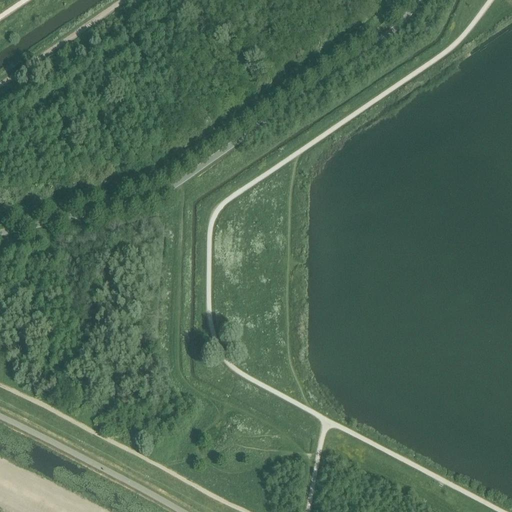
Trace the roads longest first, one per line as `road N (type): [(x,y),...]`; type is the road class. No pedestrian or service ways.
road 1 (unknown): [(245,511),(0,385)]
road 2 (unknown): [(0,83),(122,0)]
